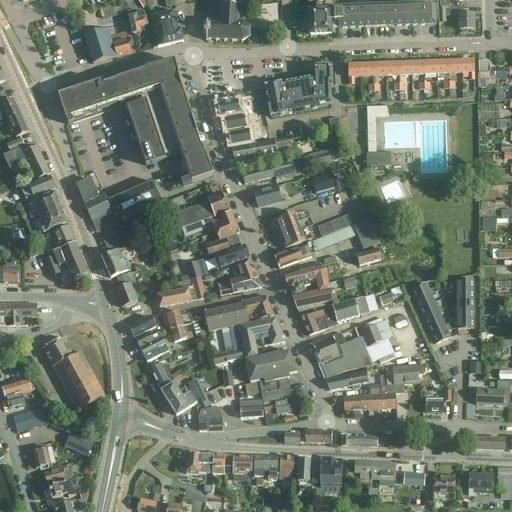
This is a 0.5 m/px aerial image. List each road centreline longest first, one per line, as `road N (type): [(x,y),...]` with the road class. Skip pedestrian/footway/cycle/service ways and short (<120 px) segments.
road 1 (residential): [(326,423),(217,148),(193,51)]
road 2 (tertiary): [(193,441),(404,454)]
road 3 (residential): [(287,51),(491,45)]
road 4 (secondary): [(65,191),(0,44)]
road 5 (residential): [(42,82),(193,51)]
road 6 (unclassified): [(193,441),(326,423)]
road 7 (unclassified): [(460,428),(326,423)]
road 8 (secondary): [(106,305),(65,191)]
